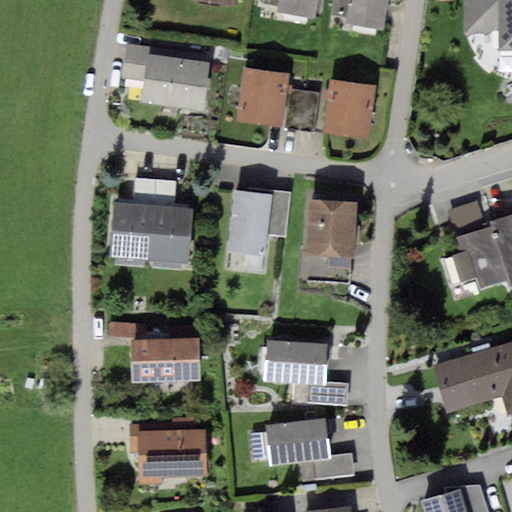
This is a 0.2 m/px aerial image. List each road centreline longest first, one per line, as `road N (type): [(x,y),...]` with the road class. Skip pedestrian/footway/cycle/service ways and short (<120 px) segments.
road 1 (residential): [(94,511),(81,352),(99,137)]
road 2 (residential): [(392,511),(376,393),(386,178)]
road 3 (residential): [(99,137),(386,178)]
road 4 (residential): [(386,178),(413,0)]
road 5 (residential): [(118,0),(99,137)]
road 6 (residential): [(386,178),(433,179),(511,157)]
